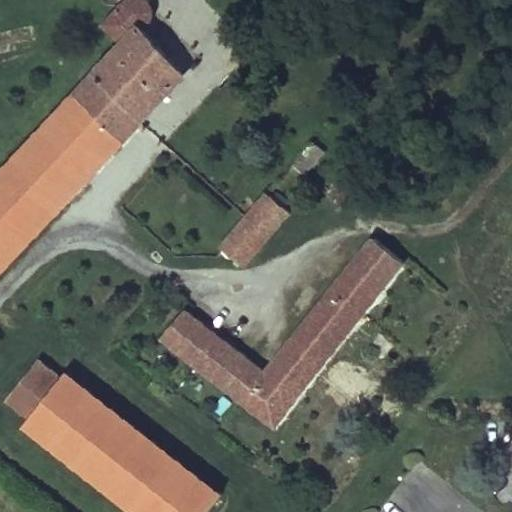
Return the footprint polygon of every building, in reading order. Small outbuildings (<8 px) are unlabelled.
[(118,55),(0,177),(0,272),(184,76),(136,31),(147,16),(135,1),(125,0),(123,0),(96,33),(118,55)] [(312,146),(293,168),(349,208),(356,200),(315,168),(323,158),(312,146)] [(268,194),(223,248),(243,265),(290,211),(268,194)] [(185,310),(165,336),(163,338),(270,420),(282,418),(405,263),(375,238),(266,371),(185,310)] [(324,373),(340,385),(350,371),(334,360),(324,373)] [(62,379),(39,362),(11,399),(153,511),(198,511),(217,490),(67,372),(62,379)]
